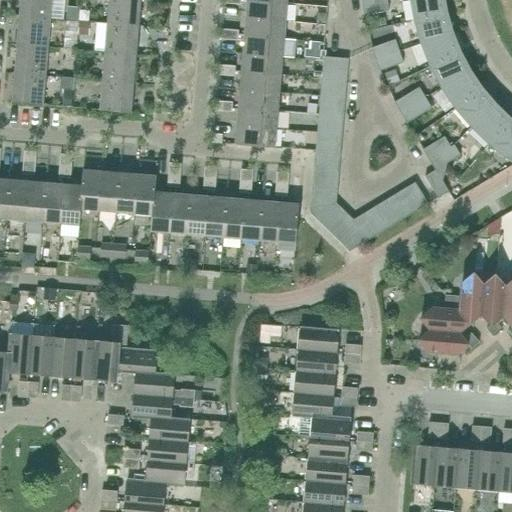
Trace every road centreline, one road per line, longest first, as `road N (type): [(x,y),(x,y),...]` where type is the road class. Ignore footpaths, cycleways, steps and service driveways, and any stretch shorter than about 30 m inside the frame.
road 1 (residential): [(190,134),(86,126),(57,139),(0,133)]
road 2 (residential): [(0,426),(18,417),(91,426),(89,511)]
road 3 (residential): [(366,83),(354,176),(369,190),(409,166)]
road 4 (residential): [(207,0),(190,134)]
road 5 (residential): [(511,403),(383,391)]
road 6 (residential): [(377,511),(383,391)]
